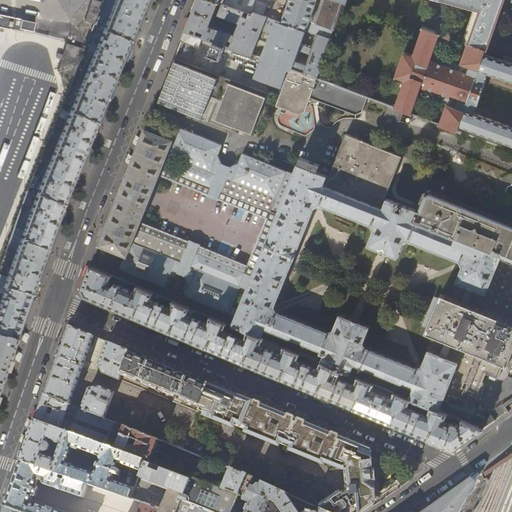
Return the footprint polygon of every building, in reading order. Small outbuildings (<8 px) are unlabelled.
[(144,5),(146,0),(114,0),(102,30),(129,41),(144,5)] [(254,15),(209,0),(196,0),(184,30),(203,37),(210,39),(215,41),(225,45),(259,57),(287,67),(289,68),(316,78),(330,38),(317,34),(306,65),(294,61),(305,30),(282,22),(277,21),(277,20),(263,15),(255,13),(254,15)] [(209,0),(254,15),(255,13),(263,15),(267,3),(258,0),(289,0),(282,22),(305,30),(317,34),(330,38),(342,0),(209,0)] [(442,0),(474,8),(462,42),(468,44),(461,64),(449,60),(450,58),(448,57),(447,59),(436,55),(437,54),(435,53),(434,54),(432,54),(440,32),(423,26),(413,54),(406,52),(406,50),(404,50),(395,76),(397,77),(397,76),(404,79),(395,107),(411,113),(419,92),(421,93),(420,94),(422,95),(423,93),(434,97),(433,99),(435,100),(435,98),(447,103),(440,123),(461,131),(463,126),(473,130),(473,131),(474,132),(475,131),(491,136),(490,138),(492,138),(492,137),(511,144),(511,63),(484,53),(485,49),(487,50),(504,0),(442,0)] [(23,30),(32,33),(34,24),(0,14),(0,26),(23,32),(23,30)] [(114,80),(129,41),(102,30),(94,26),(90,34),(93,35),(87,51),(93,53),(69,112),(96,123),(114,80)] [(203,37),(184,30),(180,41),(199,48),(203,37)] [(225,45),(215,41),(209,57),(219,61),(225,45)] [(57,71),(73,76),(85,49),(65,43),(57,71)] [(287,67),(259,57),(252,76),(280,86),(287,67)] [(217,79),(174,62),(158,103),(201,118),(217,79)] [(316,78),(366,96),(386,103),(389,92),(320,67),(316,78)] [(366,96),(316,78),(289,68),(277,97),(278,98),(275,106),(298,114),(305,112),(309,98),(355,116),(359,112),(366,96)] [(214,120),(251,133),(265,97),(228,83),(214,120)] [(79,166),(96,123),(69,112),(60,109),(57,117),(60,118),(57,124),(63,127),(36,195),(63,205),(79,166)] [(145,129),(121,188),(118,195),(116,201),(98,245),(125,256),(119,269),(121,270),(121,269),(163,287),(165,286),(168,277),(177,273),(186,276),(189,285),(186,294),(186,295),(236,315),(232,325),(233,326),(239,328),(246,331),(254,334),(261,337),(265,328),(324,352),(320,362),(328,365),(337,369),(349,374),(353,364),(413,388),(409,398),(410,399),(430,407),(438,411),(442,400),(471,411),(485,373),(498,378),(504,363),(508,364),(511,353),(511,223),(429,192),(424,195),(418,211),(416,211),(385,199),(401,155),(343,133),(326,176),(315,171),(318,164),(307,160),(300,158),(294,173),(243,153),(241,154),(238,163),(229,167),(221,164),(217,155),(221,146),(220,144),(178,128),(178,127),(177,126),(171,140),(145,129)] [(54,241),(51,240),(55,227),(63,205),(36,195),(25,227),(21,226),(20,229),(14,227),(11,237),(47,250),(47,249),(51,250),(52,246),(54,241)] [(47,250),(11,237),(8,246),(17,249),(6,278),(0,276),(0,286),(5,287),(31,295),(39,273),(47,250)] [(133,317),(144,289),(136,285),(133,292),(114,283),(113,285),(111,286),(111,288),(107,286),(112,275),(90,266),(82,290),(85,296),(107,306),(133,317)] [(24,316),(31,295),(5,287),(0,302),(0,383),(2,378),(6,366),(8,361),(17,336),(24,316)] [(153,293),(144,289),(133,317),(152,324),(170,332),(181,304),(173,301),(170,307),(163,304),(166,298),(160,295),(157,302),(151,299),(153,293)] [(190,308),(181,304),(170,332),(188,339),(207,347),(218,319),(209,316),(207,322),(200,319),(203,313),(197,310),(194,317),(187,314),(190,308)] [(239,328),(218,319),(207,347),(224,354),(243,362),(254,334),(246,331),(243,337),(237,334),(239,328)] [(44,395),(70,405),(87,358),(99,363),(99,364),(103,373),(119,380),(121,375),(138,382),(139,379),(144,381),(143,384),(159,390),(158,392),(160,393),(161,391),(176,398),(177,395),(182,397),(181,400),(200,407),(210,383),(190,375),(151,359),(117,346),(107,342),(98,338),(94,337),(82,332),(68,326),(60,350),(52,373),(44,395)] [(263,338),(261,337),(254,334),(243,362),(261,370),(280,378),(291,350),(282,346),(280,352),(274,349),(276,343),(270,341),(268,347),(261,344),(263,338)] [(317,393),(328,365),(320,362),(319,361),(316,368),(297,360),(300,353),(291,350),(280,378),(298,385),(317,393)] [(335,375),(337,369),(328,365),(317,393),(335,401),(354,408),(365,380),(356,377),(353,383),(335,375)] [(373,384),(365,380),(354,408),(371,415),(391,424),(402,396),(393,392),(390,398),(383,396),(386,389),(379,386),(377,393),(371,390),(373,384)] [(214,385),(210,383),(200,407),(206,410),(205,412),(225,420),(227,420),(247,428),(246,429),(271,439),(273,438),(292,446),(292,447),(316,457),(318,456),(332,462),(332,464),(343,468),(347,469),(348,487),(347,487),(347,488),(322,506),(321,509),(326,511),(361,511),(373,504),(372,502),(375,500),(370,452),(366,450),(366,448),(362,446),(307,424),(270,408),(236,394),(214,385)] [(89,388),(81,409),(104,418),(115,392),(98,385),(89,388)] [(81,409),(70,405),(44,395),(40,407),(35,420),(110,448),(113,439),(109,438),(109,437),(65,420),(67,414),(116,433),(119,425),(104,418),(81,409)] [(409,398),(402,396),(391,424),(409,431),(427,439),(438,411),(430,407),(428,414),(415,409),(416,406),(411,404),(410,407),(408,406),(410,399),(409,398)] [(452,416),(438,411),(427,439),(443,445),(453,450),(462,443),(483,429),(474,426),(461,420),(459,425),(455,423),(454,423),(453,423),(452,423),(451,424),(445,421),(446,418),(450,419),(452,416)] [(484,427),(495,422),(492,415),(481,420),(484,427)] [(145,461),(115,450),(110,448),(35,420),(28,441),(21,460),(62,475),(67,477),(132,499),(136,488),(115,480),(116,475),(120,476),(122,471),(118,469),(120,464),(129,468),(129,469),(137,472),(138,471),(141,472),(145,461)] [(115,450),(145,461),(149,462),(158,440),(124,426),(115,450)] [(13,483),(4,506),(20,511),(159,511),(160,509),(132,499),(67,477),(66,481),(61,479),(62,475),(21,460),(13,483)] [(222,489),(149,462),(145,461),(141,472),(139,478),(169,489),(161,509),(160,509),(159,511),(232,511),(240,496),(222,489)] [(231,469),(222,489),(240,496),(245,497),(250,485),(253,478),(243,474),(231,469)] [(436,504),(424,511),(459,511),(480,475),(478,474),(436,504)] [(256,488),(250,485),(245,497),(243,500),(251,503),(246,511),(264,511),(270,500),(275,502),(282,511),(298,511),(291,501),(285,493),(262,482),(261,484),(259,484),(257,485),(256,486),(256,488)] [(296,498),(285,493),(291,501),(296,498)]
